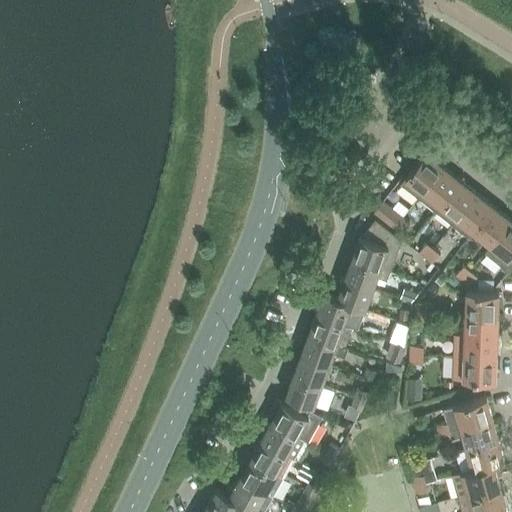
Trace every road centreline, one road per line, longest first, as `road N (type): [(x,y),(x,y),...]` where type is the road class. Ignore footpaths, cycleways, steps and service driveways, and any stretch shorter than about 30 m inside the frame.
road 1 (residential): [(511,195),(410,120),(311,294),(233,461),(213,473),(192,511)]
road 2 (tertiary): [(130,511),(267,203),(278,108),(267,0)]
